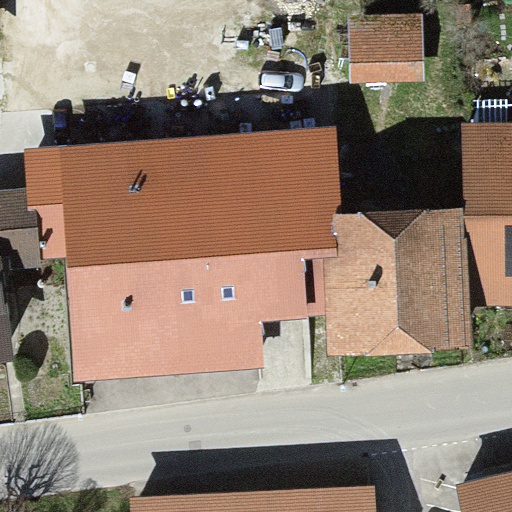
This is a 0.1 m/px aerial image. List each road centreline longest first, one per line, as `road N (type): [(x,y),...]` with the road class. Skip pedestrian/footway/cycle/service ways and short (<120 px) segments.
road 1 (tertiary): [(389,406),(0,462)]
road 2 (tertiary): [(511,391),(389,406)]
